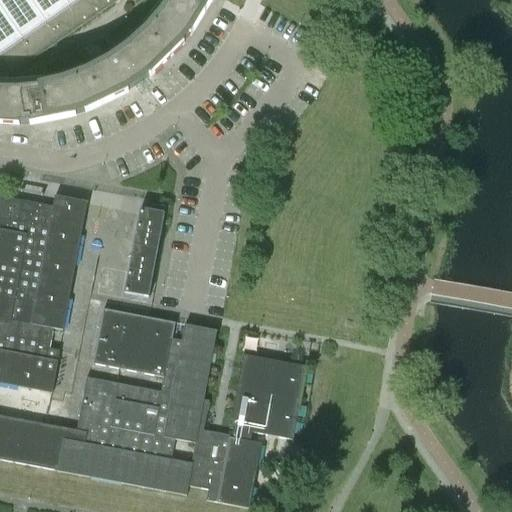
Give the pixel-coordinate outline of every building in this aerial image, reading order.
[(0,0),(0,66),(8,77),(118,0),(0,0)] [(162,0),(156,10),(141,28),(124,44),(104,57),(84,68),(62,76),(39,82),(15,84),(0,83),(0,125),(18,127),(18,125),(29,125),(29,126),(56,121),(75,117),(75,115),(84,112),(85,114),(128,93),(127,92),(132,88),(138,84),(143,81),(149,76),(150,78),(184,45),(182,43),(188,36),(190,37),(212,0),(162,0)] [(74,267),(72,266),(76,246),(78,247),(78,245),(76,245),(80,225),(82,225),(82,224),(80,224),(84,204),(86,204),(86,203),(54,197),(52,208),(0,197),(0,383),(50,392),(50,394),(51,395),(59,352),(48,350),(52,330),(62,332),(62,330),(60,330),(64,310),(66,310),(66,309),(64,309),(68,289),(70,289),(70,288),(68,288),(72,268),(74,268),(74,267)] [(140,209),(124,294),(148,299),(164,214),(140,209)] [(93,423),(89,422),(86,433),(0,416),(0,461),(57,472),(57,473),(58,473),(58,471),(184,495),(184,497),(185,497),(187,487),(207,491),(205,502),(248,510),(249,509),(247,508),(248,500),(258,446),(260,446),(261,445),(250,443),(251,434),(292,441),(306,368),(242,356),(227,439),(218,437),(218,438),(202,435),(208,402),(201,401),(214,333),(216,333),(216,332),(184,326),(181,342),(171,340),(174,324),(102,310),(92,365),(163,378),(160,393),(86,379),(79,412),(95,415),(93,423)]
